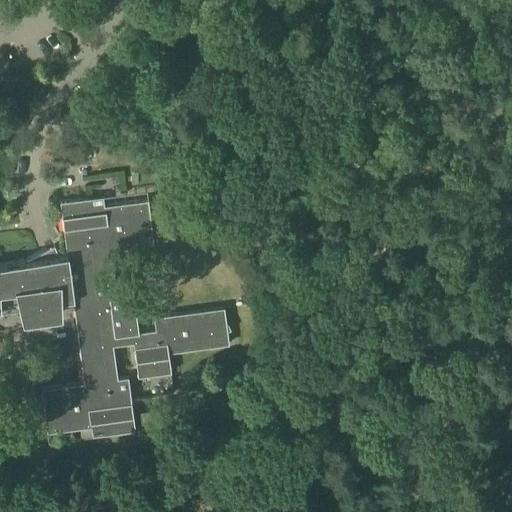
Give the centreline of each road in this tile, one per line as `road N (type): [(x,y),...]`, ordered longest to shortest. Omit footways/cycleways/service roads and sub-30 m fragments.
road 1 (unknown): [(102,0),(90,54),(37,134),(29,236)]
road 2 (unknown): [(16,511),(25,473),(15,357)]
